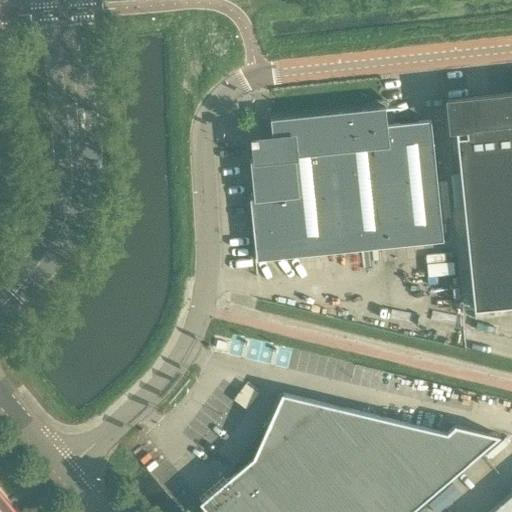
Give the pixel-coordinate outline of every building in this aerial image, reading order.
[(511,93),(451,100),(472,310),(511,305),(511,93)] [(448,205),(437,206),(428,120),(385,125),(383,107),(269,119),(270,137),(251,139),(253,159),(248,159),(252,198),(248,199),(254,260),(441,241),(439,218),(450,217),(448,205)] [(406,511),(498,435),(452,424),(452,426),(444,432),(280,393),(251,457),(198,502),(206,511),(406,511)] [(511,511),(511,490),(486,511),(511,511)] [(15,511),(0,492),(0,511),(15,511)]
